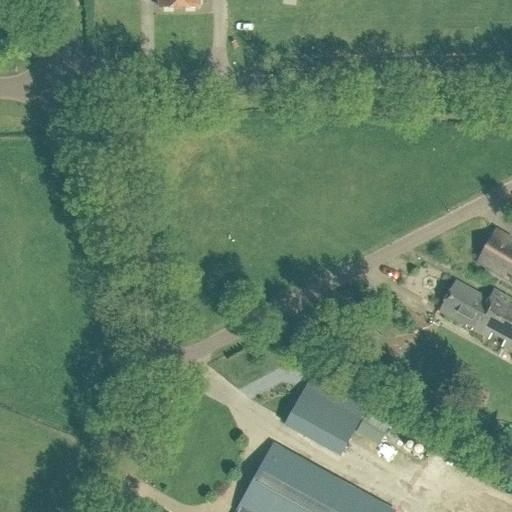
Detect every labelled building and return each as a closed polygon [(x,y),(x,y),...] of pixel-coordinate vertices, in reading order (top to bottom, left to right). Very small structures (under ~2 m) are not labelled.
[(159,0),(159,12),(197,13),(196,0),(159,0)] [(511,283),(511,248),(509,247),(511,241),(495,231),(494,234),(491,240),(477,265),(511,283)] [(455,283),(439,313),(488,340),(491,334),(506,342),(503,348),(511,352),(511,301),(494,292),(489,301),(455,283)] [(501,374),(509,357),(441,324),(433,340),(501,374)] [(285,426),(343,458),(363,421),(305,389),(285,426)] [(392,511),(274,446),(237,511),(392,511)]
